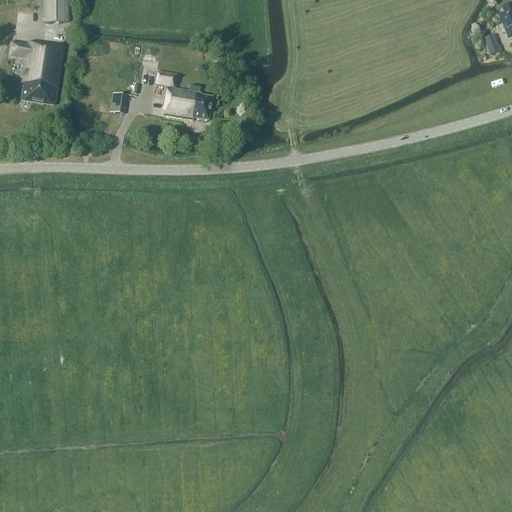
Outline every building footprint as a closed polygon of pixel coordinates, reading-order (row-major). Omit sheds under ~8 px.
[(41,0),(43,26),(65,25),(64,0),(41,0)] [(511,3),(502,7),(505,13),(500,15),(508,41),(511,39),(511,3)] [(484,40),(489,56),(501,52),(500,47),(499,47),(495,36),(484,40)] [(63,49),(48,46),(36,45),(36,46),(27,45),(27,47),(11,44),(9,58),(25,60),(21,89),(23,90),(21,102),(30,103),(30,105),(44,107),(44,106),(52,107),(53,105),(55,105),(63,49)] [(140,58),(140,60),(150,62),(156,60),(158,49),(142,47),(140,58)] [(209,123),(213,98),(201,96),(201,94),(200,94),(201,89),(189,87),(189,92),(175,90),(177,76),(157,72),(154,87),(165,89),(162,108),(164,108),(162,117),(193,122),(193,120),(209,123)] [(110,114),(124,116),(127,97),(113,95),(110,114)]
